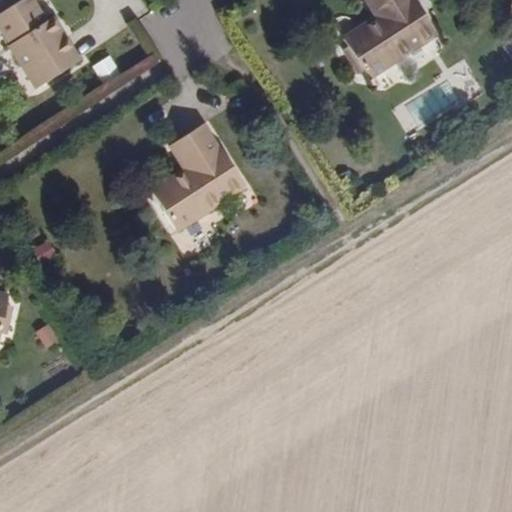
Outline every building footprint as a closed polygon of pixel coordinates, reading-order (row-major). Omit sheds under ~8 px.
[(371,89),(438,45),(416,7),(411,3),(406,1),(405,0),(360,0),(359,1),(374,27),(344,47),(371,89)] [(80,67),(52,24),(47,28),(30,2),(0,21),(0,37),(9,51),(7,54),(35,97),(80,67)] [(140,20),(130,26),(147,56),(157,50),(140,20)] [(112,57),(94,67),(103,84),(121,74),(112,57)] [(245,203),(225,171),(220,163),(216,162),(202,139),(198,136),(162,160),(180,186),(146,207),(172,250),(245,203)] [(35,250),(43,266),(58,259),(51,243),(35,250)] [(51,339),(41,322),(26,330),(36,347),(51,339)]
